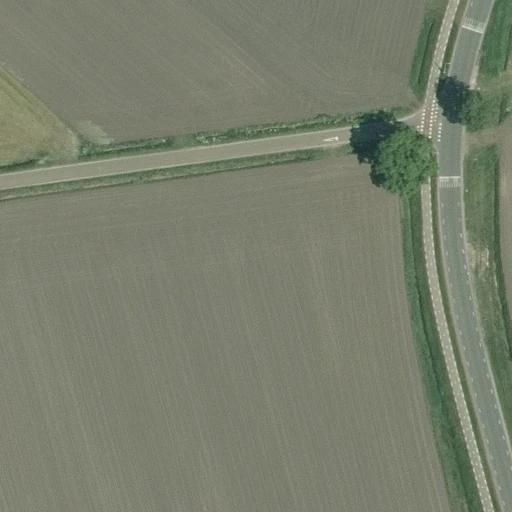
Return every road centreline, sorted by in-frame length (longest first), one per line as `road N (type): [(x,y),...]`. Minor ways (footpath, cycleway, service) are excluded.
road 1 (unclassified): [(0,179),(451,126)]
road 2 (secondary): [(511,502),(451,250),(451,126)]
road 3 (secondary): [(451,126),(486,0)]
